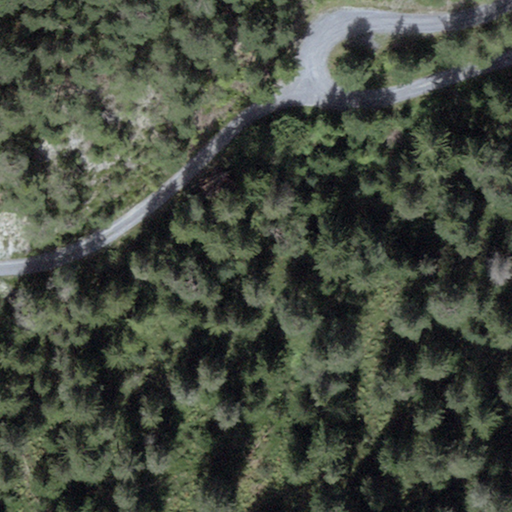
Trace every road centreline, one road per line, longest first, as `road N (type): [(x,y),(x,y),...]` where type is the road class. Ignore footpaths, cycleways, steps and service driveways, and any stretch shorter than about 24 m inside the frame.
road 1 (track): [(318,81),(212,151),(146,215),(80,249),(0,264)]
road 2 (track): [(318,81),(316,44),(351,23),(431,30),(511,4)]
road 3 (track): [(511,59),(338,102),(318,81)]
